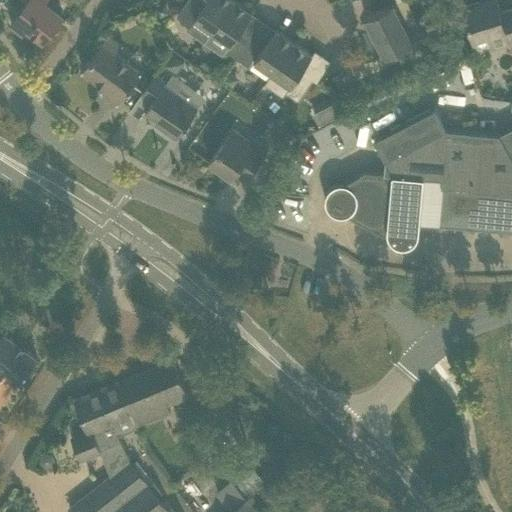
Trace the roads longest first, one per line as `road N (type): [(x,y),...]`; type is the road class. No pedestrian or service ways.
road 1 (residential): [(428,353),(307,261),(101,176),(38,134),(22,112)]
road 2 (unclassified): [(135,263),(0,480)]
road 3 (primary): [(254,347),(219,302),(148,245)]
road 4 (primary): [(24,168),(45,196),(135,263)]
road 5 (primary): [(148,245),(63,183),(24,168)]
road 6 (primary): [(135,263),(254,347)]
road 7 (primary): [(361,445),(254,347)]
road 8 (residential): [(22,112),(101,0)]
